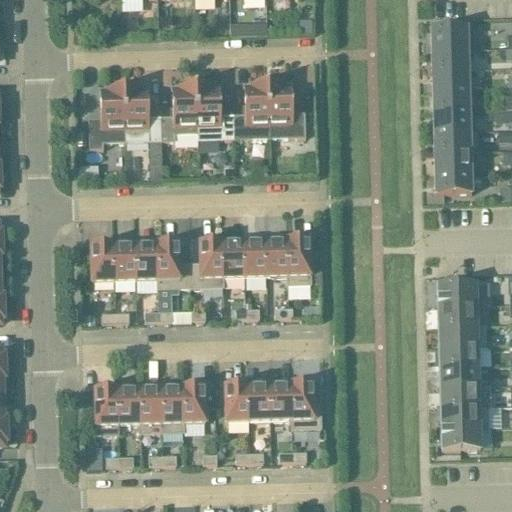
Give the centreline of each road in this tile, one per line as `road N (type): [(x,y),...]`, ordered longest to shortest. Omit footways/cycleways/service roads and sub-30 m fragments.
road 1 (residential): [(43,359),(313,350)]
road 2 (residential): [(301,56),(37,68)]
road 3 (residential): [(42,215),(305,203)]
road 4 (residential): [(50,504),(313,492)]
road 5 (residential): [(42,215),(37,68)]
road 6 (residential): [(50,504),(43,359)]
road 7 (residential): [(43,359),(42,215)]
